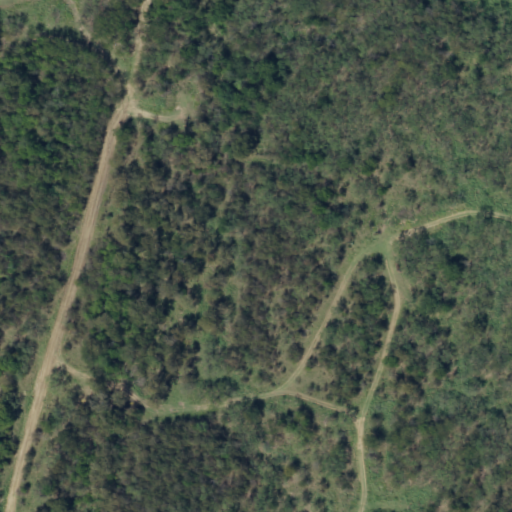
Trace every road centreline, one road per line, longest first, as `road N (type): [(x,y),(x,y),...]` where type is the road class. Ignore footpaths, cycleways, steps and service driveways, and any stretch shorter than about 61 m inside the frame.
road 1 (track): [(8,511),(95,215),(144,0)]
road 2 (track): [(363,511),(357,422),(398,306),(385,247),(405,230),(463,213),(511,221)]
